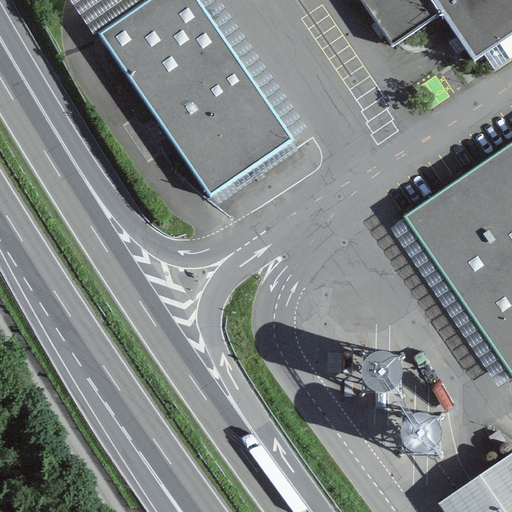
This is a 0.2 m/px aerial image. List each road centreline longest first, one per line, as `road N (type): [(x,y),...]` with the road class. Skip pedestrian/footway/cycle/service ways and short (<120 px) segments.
road 1 (motorway): [(287,511),(160,332),(0,77)]
road 2 (residential): [(334,197),(280,294),(275,340),(395,511)]
road 3 (motorway): [(240,248),(176,252),(144,235),(0,34)]
road 4 (motorway): [(299,511),(212,336),(213,299),(240,248)]
road 5 (motorway): [(0,204),(154,440)]
road 6 (track): [(115,511),(0,328)]
road 7 (residential): [(511,84),(334,197)]
